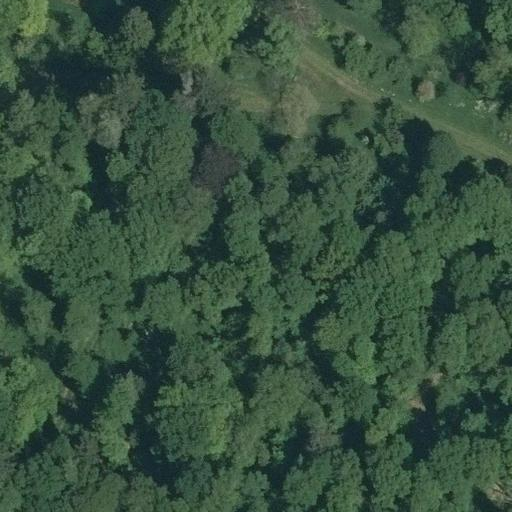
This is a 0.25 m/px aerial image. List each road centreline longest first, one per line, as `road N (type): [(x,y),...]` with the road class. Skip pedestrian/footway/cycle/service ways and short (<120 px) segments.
road 1 (track): [(0,76),(238,101),(359,94),(238,0)]
road 2 (track): [(359,94),(511,166)]
